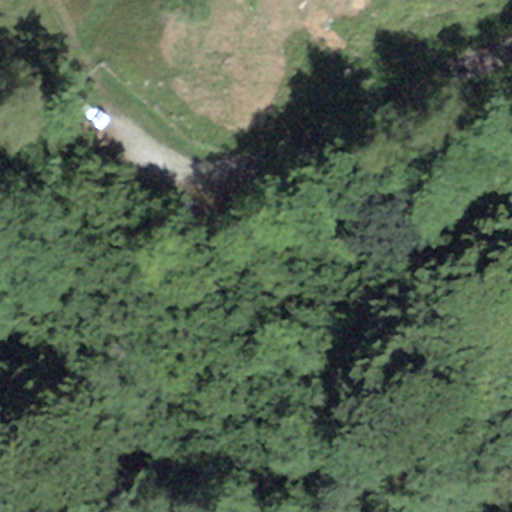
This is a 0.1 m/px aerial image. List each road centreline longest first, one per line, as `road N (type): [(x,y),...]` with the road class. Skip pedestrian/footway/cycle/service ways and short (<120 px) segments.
road 1 (track): [(0,449),(145,471),(265,477),(369,445),(511,364)]
road 2 (track): [(511,52),(450,73),(282,166),(197,174),(105,115)]
